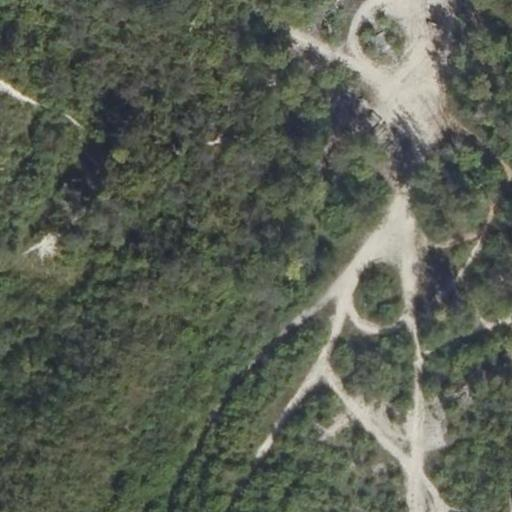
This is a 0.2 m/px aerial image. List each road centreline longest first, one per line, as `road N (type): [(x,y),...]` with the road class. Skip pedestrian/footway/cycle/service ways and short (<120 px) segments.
road 1 (track): [(170,511),(201,434),(253,366),(394,234),(426,115),(459,33),(456,0)]
road 2 (track): [(426,115),(388,123),(321,57),(237,0)]
